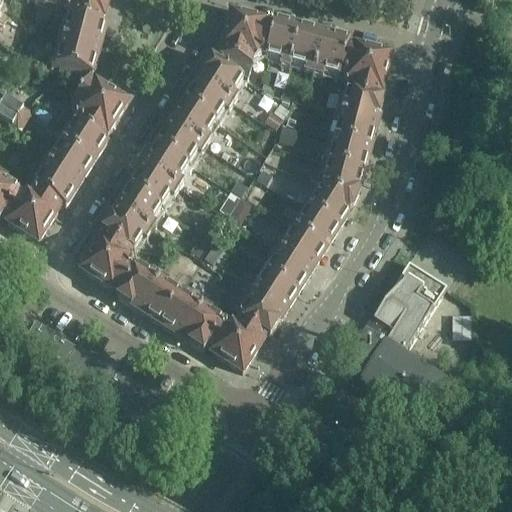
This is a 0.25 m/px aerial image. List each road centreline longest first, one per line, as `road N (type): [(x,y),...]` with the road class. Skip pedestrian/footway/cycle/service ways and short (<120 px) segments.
road 1 (residential): [(257,416),(381,217),(430,49)]
road 2 (residential): [(40,279),(212,0)]
road 3 (residential): [(257,416),(40,279)]
road 4 (unknown): [(183,369),(163,393),(134,399),(0,313)]
road 5 (residential): [(249,0),(430,49)]
road 6 (secondary): [(138,511),(0,424)]
